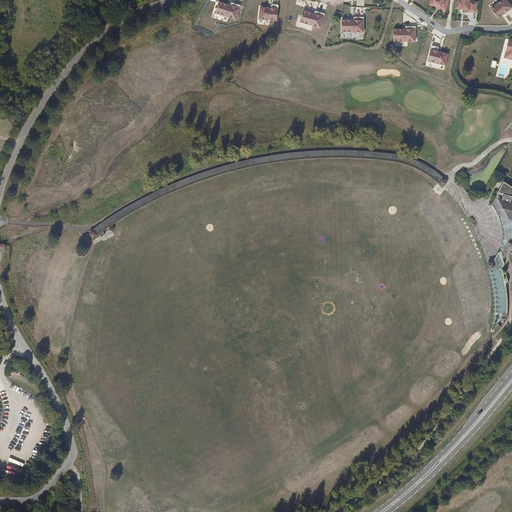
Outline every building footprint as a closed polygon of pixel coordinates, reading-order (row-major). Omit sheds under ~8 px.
[(444,11),(447,0),(429,0),(429,5),(436,7),(438,8),(437,10),(444,11)] [(468,12),(477,13),(478,2),(471,1),(470,0),(456,0),(455,8),(468,10),(468,12)] [(511,9),(511,6),(506,0),(501,0),(491,8),(499,19),(511,9)] [(230,6),(219,2),(215,13),(236,20),(241,6),(231,3),(230,6)] [(271,8),(261,7),(260,20),(277,21),(278,4),(271,4),(271,8)] [(314,15),(303,11),(300,23),(321,29),(325,15),(315,12),(314,15)] [(354,21),(342,20),(342,32),(364,33),(365,18),(355,17),(354,21)] [(416,29),(393,29),(393,42),(416,42),(416,29)] [(448,53),(431,49),(428,61),(445,65),(448,53)] [(117,213),(94,229),(95,230),(98,235),(114,224),(126,217),(143,207),(162,197),(178,190),(193,184),(205,179),(218,175),(230,172),(244,169),(261,165),(282,162),(299,160),(319,158),(338,158),(359,158),(379,160),(395,162),(403,164),(412,167),(420,171),(430,177),(438,183),(442,178),(443,177),(435,170),(427,165),(420,162),(408,157),(395,154),(373,151),(346,150),(328,150),(315,151),(299,152),(283,154),(269,156),(257,158),(242,161),(227,165),(208,171),(196,175),(180,181),(161,189),(151,195),(134,203),(117,213)] [(511,169),(504,181),(505,181),(493,203),(498,212),(502,222),(503,233),(503,244),(506,245),(506,244),(510,245),(511,245),(511,169)] [(447,182),(442,178),(438,183),(443,187),(447,182)] [(98,235),(95,230),(90,233),(93,238),(98,235)] [(503,244),(494,262),(501,264),(505,264),(507,265),(505,261),(510,245),(506,244),(506,245),(503,244)] [(494,262),(490,269),(491,269),(498,270),(501,264),(494,262)] [(498,270),(491,269),(494,281),(496,294),(497,305),(497,314),(504,313),(504,297),(502,284),(499,270),(498,270)] [(504,313),(497,314),(494,328),(503,318),(509,318),(509,300),(507,283),(504,271),(502,271),(499,270),(502,284),(504,297),(504,313)]
